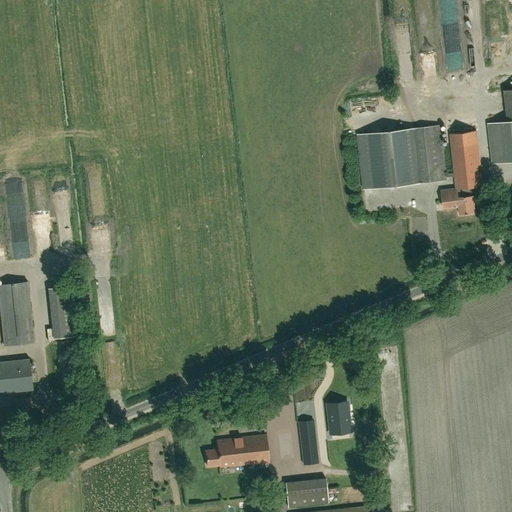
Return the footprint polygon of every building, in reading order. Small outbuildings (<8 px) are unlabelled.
[(511,161),(511,89),(504,91),(508,121),(488,123),(492,164),(511,161)] [(360,135),(366,188),(446,179),(446,177),(455,176),(456,189),(441,190),(443,208),(459,207),(460,214),(475,213),(473,195),(472,195),(471,187),(483,186),(481,173),(478,173),(477,165),(480,165),(477,131),(450,134),(454,173),(445,174),(440,126),(360,135)] [(113,279),(104,279),(105,287),(113,287),(113,279)] [(34,342),(28,281),(0,284),(0,315),(3,345),(34,342)] [(67,286),(52,288),(57,336),(80,334),(78,321),(71,322),(67,286)] [(0,390),(2,390),(3,393),(33,389),(30,359),(0,361),(0,390)] [(327,389),(319,390),(318,386),(302,389),(304,398),(328,393),(327,389)] [(344,406),(326,408),(329,436),(346,435),(344,406)] [(311,432),(303,433),(306,458),(314,457),(311,432)] [(269,461),(266,435),(242,438),(242,437),(233,438),(233,439),(217,440),(218,449),(205,451),(207,466),(220,465),(220,467),(269,461)]
